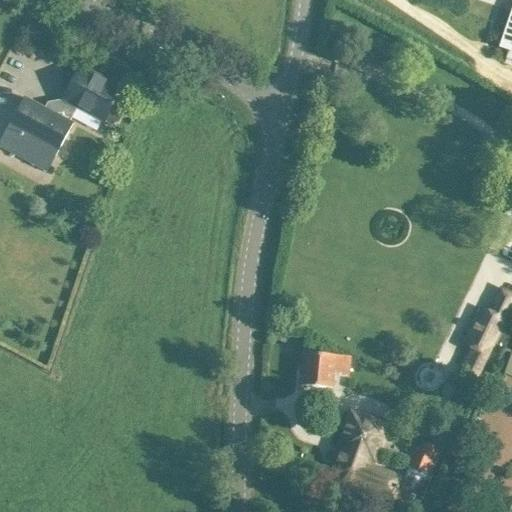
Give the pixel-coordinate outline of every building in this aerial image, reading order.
[(511,6),(498,48),(508,51),(505,59),(511,61),(511,6)] [(77,108),(103,122),(104,121),(110,124),(118,123),(121,116),(119,109),(112,105),(121,89),(81,67),(63,100),(55,101),(49,112),(23,98),(0,140),(0,146),(47,172),(73,124),(69,122),(77,108)] [(477,380),(504,320),(480,309),(464,345),(472,349),(461,373),(477,380)] [(349,375),(350,357),(304,353),(301,386),(331,389),(333,374),(349,375)] [(337,448),(341,450),(331,477),(417,508),(419,501),(422,501),(432,475),(429,474),(408,466),(405,476),(369,463),(370,460),(374,462),(387,425),(350,412),(337,448)] [(418,441),(408,466),(429,474),(438,449),(418,441)]
